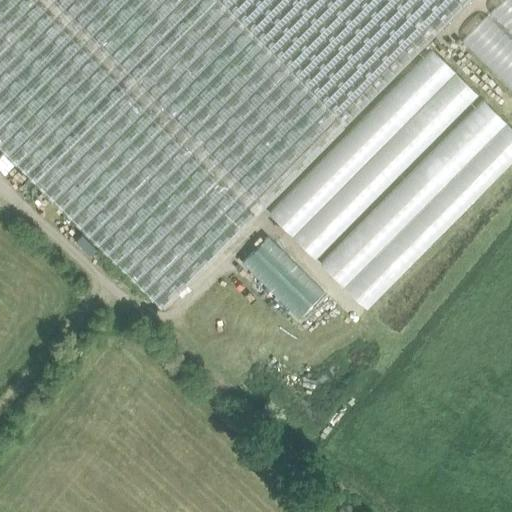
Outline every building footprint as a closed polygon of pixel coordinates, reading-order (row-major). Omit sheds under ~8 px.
[(344,127),(215,0),(0,0),(0,148),(162,309),(344,127)] [(470,0),(215,0),(344,127),(470,0)] [(511,0),(499,0),(461,39),(511,89),(511,0)] [(430,47),(265,213),(312,259),(476,93),(430,47)] [(364,308),(511,161),(511,127),(482,98),(318,261),(364,308)] [(268,232),(240,260),(296,317),(324,290),(268,232)]
